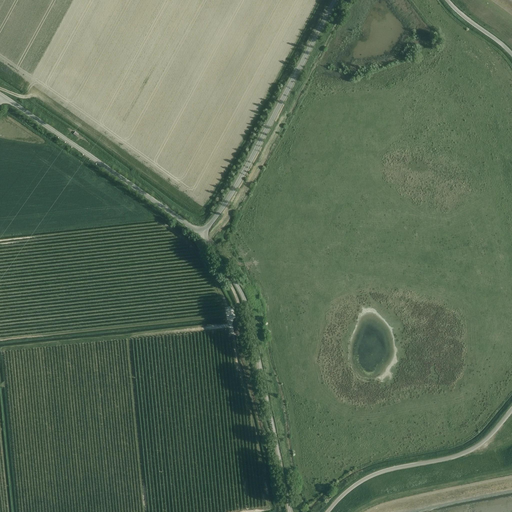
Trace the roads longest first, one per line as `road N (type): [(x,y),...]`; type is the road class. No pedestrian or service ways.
road 1 (unclassified): [(290,511),(245,300),(201,234)]
road 2 (unclassified): [(201,234),(335,0)]
road 3 (unclassified): [(201,234),(0,94)]
road 4 (unclassified): [(327,511),(383,471),(469,451),(511,409)]
